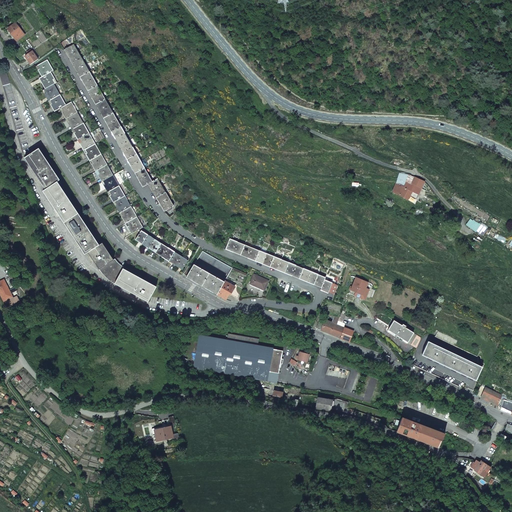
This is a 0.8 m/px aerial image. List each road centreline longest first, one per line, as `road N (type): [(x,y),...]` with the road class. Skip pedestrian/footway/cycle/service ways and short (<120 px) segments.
road 1 (unclassified): [(442,453),(295,409),(171,395),(121,411),(82,411),(23,361),(0,317)]
road 2 (residential): [(252,311),(258,303),(307,305),(318,297),(166,220),(60,53)]
road 3 (secondary): [(188,0),(242,68),(291,106),(449,128),(511,156)]
road 4 (tertiary): [(0,45),(101,220),(149,265),(220,300)]
road 5 (tertiary): [(252,311),(502,414)]
road 6 (residential): [(220,300),(187,310),(115,290),(81,260),(38,194)]
road 7 (unknown): [(465,397),(469,377),(422,354),(421,340),(431,333),(476,355)]
